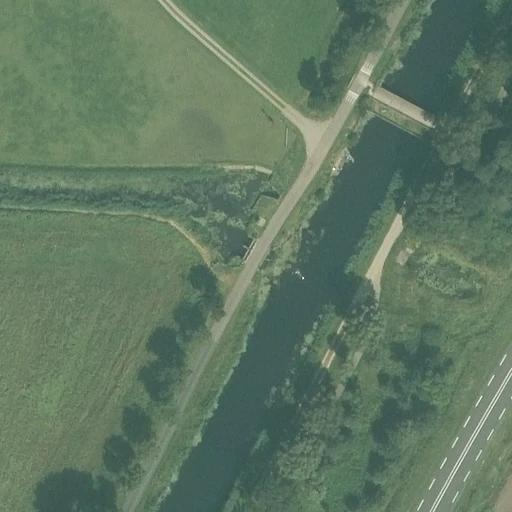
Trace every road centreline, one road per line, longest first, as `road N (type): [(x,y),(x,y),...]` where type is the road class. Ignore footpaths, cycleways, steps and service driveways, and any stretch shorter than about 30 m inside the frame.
road 1 (unclassified): [(125,511),(403,0)]
road 2 (track): [(374,269),(248,511)]
road 3 (track): [(511,13),(395,227)]
road 4 (primary): [(511,376),(433,511)]
